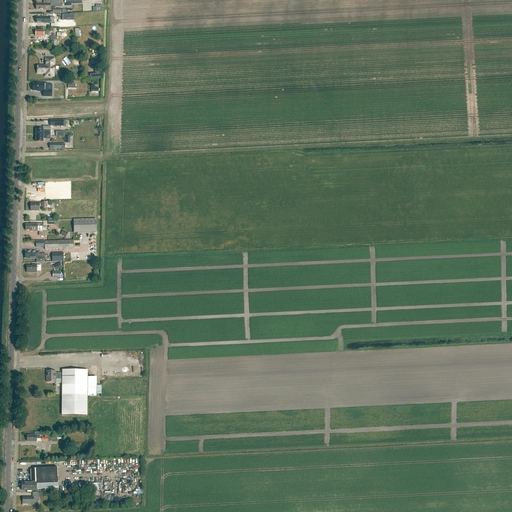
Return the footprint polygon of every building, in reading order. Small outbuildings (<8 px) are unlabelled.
[(61,7),(62,2),(44,1),(44,4),(37,4),(37,10),(45,10),(50,10),(50,7),(61,7)] [(38,73),(45,73),(45,77),(53,78),(54,75),(54,59),(48,59),(47,66),(38,66),(38,73)] [(95,67),(95,73),(91,73),(91,77),(100,77),(100,67),(95,67)] [(47,91),(47,84),(38,84),(33,84),(33,91),(38,91),(38,92),(44,92),(44,97),(52,97),(52,91),(47,91)] [(36,136),(51,136),(51,131),(43,131),(44,128),(37,128),(37,130),(36,130),(36,136)] [(40,183),(41,191),(48,190),(48,182),(40,183)] [(54,202),(50,202),(50,204),(46,204),(49,204),(49,201),(46,202),(42,202),(42,208),(47,208),(47,210),(50,210),(50,208),(54,208),(54,202)] [(39,211),(40,203),(31,203),(31,211),(39,211)] [(73,233),(79,233),(96,232),(96,219),(73,220),(73,233)] [(44,225),(44,224),(31,224),(31,225),(26,224),(26,230),(30,231),(39,231),(39,236),(47,236),(47,231),(42,231),(42,225),(44,225)] [(74,242),(74,241),(44,241),(35,241),(35,248),(44,247),(44,250),(73,249),(73,246),(76,246),(78,246),(78,242),(74,242)] [(38,252),(38,251),(30,251),(30,252),(26,252),(26,258),(30,258),(37,259),(36,262),(45,262),(47,262),(47,261),(45,261),(45,254),(40,254),(40,252),(38,252)] [(52,262),(63,261),(63,253),(51,253),(52,262)] [(86,416),(87,370),(62,370),(62,373),(56,373),(56,371),(47,371),(47,382),(56,382),(56,379),(62,380),(62,416),(86,416)] [(37,442),(37,441),(41,441),(41,437),(40,437),(40,433),(35,433),(35,436),(27,435),(27,442),(37,442)] [(36,482),(36,489),(44,489),(44,492),(48,492),(48,489),(53,489),(53,490),(59,490),(58,468),(36,469),(31,471),(32,482),(36,482)] [(32,489),(36,489),(36,482),(32,482),(22,482),(22,490),(32,491),(32,489)] [(23,504),(34,504),(34,501),(39,501),(39,497),(43,497),(43,493),(33,493),(33,497),(23,498),(23,504)]
